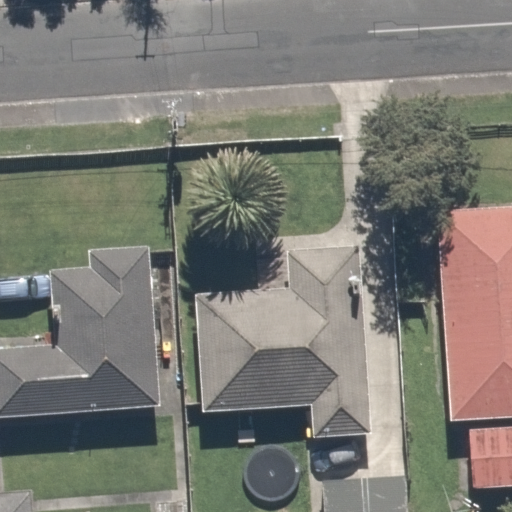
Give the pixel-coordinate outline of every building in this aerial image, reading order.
[(446,421),(511,416),(511,204),(433,208),(446,421)] [(0,417),(157,407),(146,245),(84,249),(85,267),(44,270),(50,344),(0,347),(0,417)] [(368,433),(355,245),(282,250),(285,288),(192,293),(198,412),(306,404),(310,437),(368,433)] [(511,426),(467,429),(470,488),(511,485),(511,426)] [(406,511),(404,476),(320,481),(321,511),(406,511)] [(0,511),(30,511),(29,490),(0,492),(0,511)]
